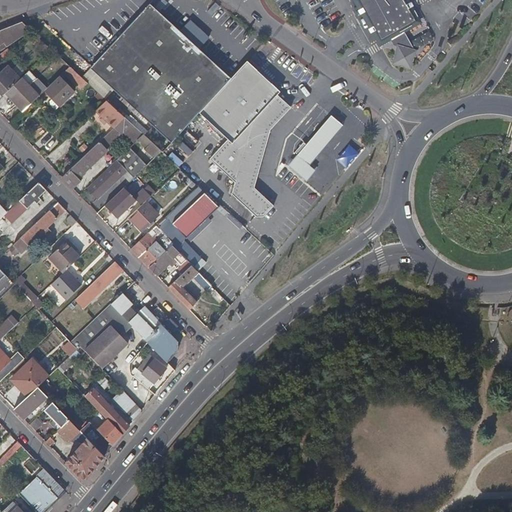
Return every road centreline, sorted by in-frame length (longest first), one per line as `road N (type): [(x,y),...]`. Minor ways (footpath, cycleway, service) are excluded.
road 1 (primary): [(96,511),(219,374),(288,311),(380,263),(425,261)]
road 2 (residential): [(214,351),(0,124)]
road 3 (primary): [(397,198),(367,234),(214,351)]
road 4 (primary): [(214,351),(87,501)]
road 5 (residential): [(241,0),(383,107)]
road 6 (residential): [(87,501),(0,408)]
